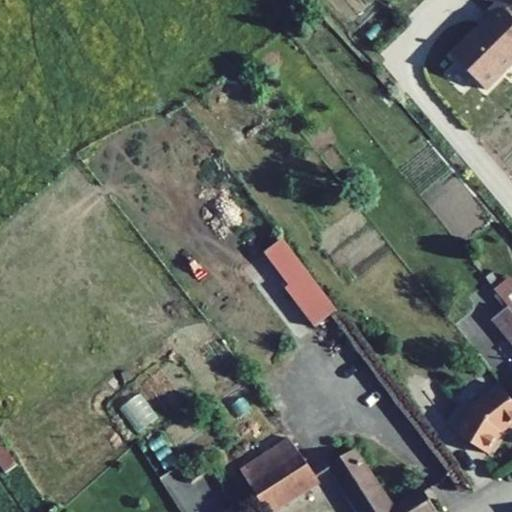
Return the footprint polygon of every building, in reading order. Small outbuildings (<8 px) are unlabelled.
[(483,90),(511,62),(511,20),(496,4),(484,16),(488,20),(450,56),(483,90)] [(374,93),(387,106),(393,100),(381,87),(374,93)] [(314,328),(337,310),(282,238),(263,253),(288,285),(284,288),(314,328)] [(495,289),(501,284),(491,272),(486,277),(495,289)] [(508,306),(511,310),(511,284),(508,279),(501,284),(495,289),(508,306)] [(511,310),(508,306),(492,319),(511,344),(511,310)] [(511,399),(500,384),(472,407),(455,434),(487,454),(501,432),(511,423),(511,399)] [(266,510),(315,479),(290,438),(240,470),(266,510)] [(0,440),(0,466),(5,473),(17,465),(0,440)] [(357,511),(435,511),(437,511),(422,489),(393,508),(356,453),(331,469),(357,511)]
